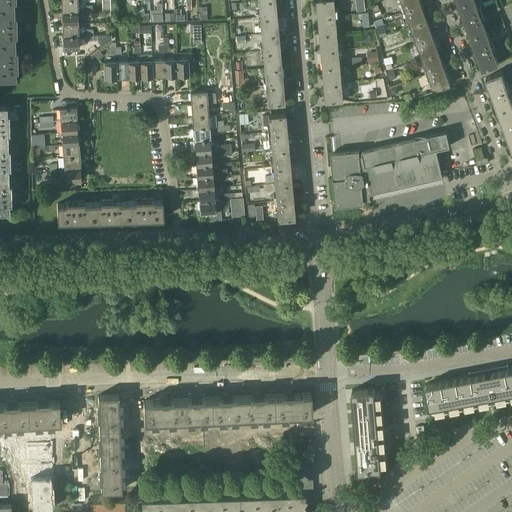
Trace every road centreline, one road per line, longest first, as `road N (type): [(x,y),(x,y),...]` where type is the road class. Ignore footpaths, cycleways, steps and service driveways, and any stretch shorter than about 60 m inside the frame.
road 1 (residential): [(179,239),(158,97),(62,95),(44,0)]
road 2 (residential): [(74,380),(326,371)]
road 3 (residential): [(311,235),(294,0)]
road 4 (residential): [(511,194),(439,0)]
road 5 (tertiary): [(325,243),(342,233),(511,201)]
road 6 (residential): [(326,371),(402,370),(511,349)]
road 7 (unclassified): [(179,239),(0,242)]
road 8 (tertiary): [(343,511),(326,371)]
road 9 (unclassified): [(311,235),(179,239)]
road 10 (residential): [(79,511),(74,380)]
road 11 (tertiary): [(326,371),(325,243)]
